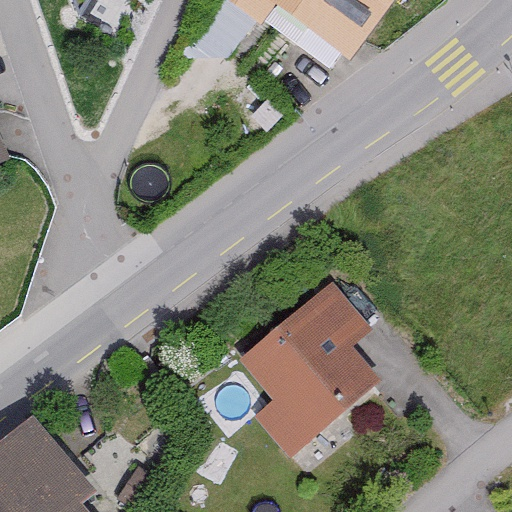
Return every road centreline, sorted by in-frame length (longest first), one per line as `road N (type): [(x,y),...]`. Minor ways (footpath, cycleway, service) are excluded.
road 1 (tertiary): [(114,306),(511,19)]
road 2 (residential): [(183,0),(94,227)]
road 3 (residential): [(19,0),(94,227)]
road 4 (tertiary): [(0,390),(114,306)]
road 5 (residential): [(511,432),(418,511)]
